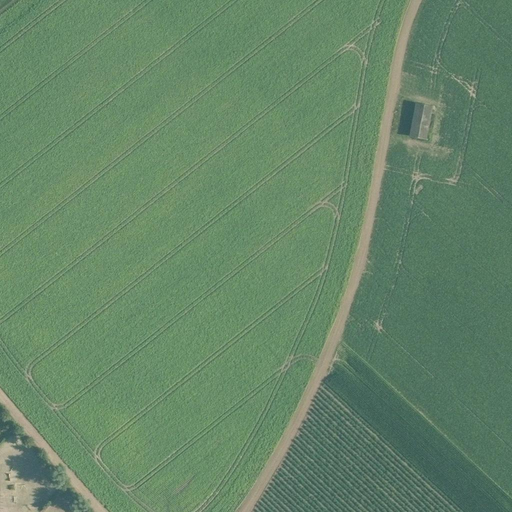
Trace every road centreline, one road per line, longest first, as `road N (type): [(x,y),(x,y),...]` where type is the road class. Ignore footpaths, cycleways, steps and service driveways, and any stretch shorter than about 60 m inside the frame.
road 1 (track): [(246,511),(323,361),(373,209),(415,0)]
road 2 (track): [(98,511),(0,398)]
